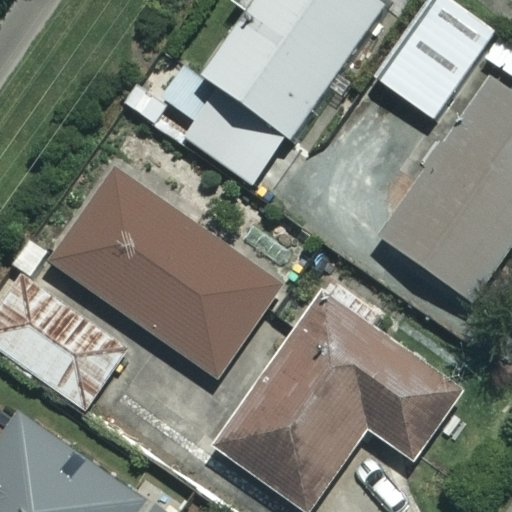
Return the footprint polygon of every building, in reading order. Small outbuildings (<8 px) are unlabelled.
[(223,0),(223,1),(244,15),(201,78),(214,86),(181,135),(257,187),(382,4),(376,0),(223,0)] [(497,32),(452,0),(437,0),(379,81),(433,120),(497,32)] [(511,244),(511,96),(489,80),(381,238),(473,301),(511,244)] [(278,289),(117,173),(54,262),(215,378),(278,289)] [(130,345),(22,271),(0,302),(0,351),(85,410),(130,345)] [(462,380),(327,291),(219,453),(307,511),(309,511),(365,429),(409,458),(462,380)] [(76,472),(9,416),(0,426),(0,511),(142,511),(145,509),(86,459),(76,472)]
